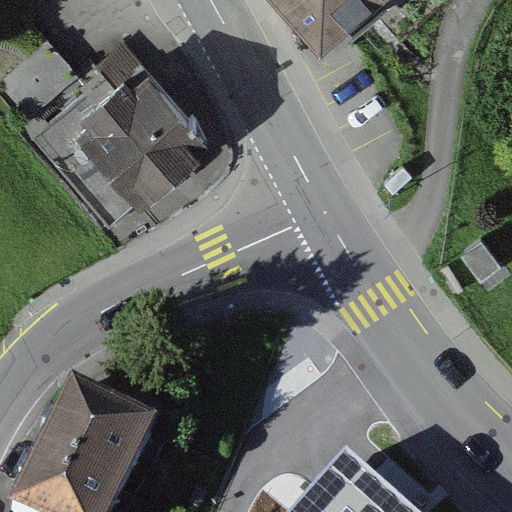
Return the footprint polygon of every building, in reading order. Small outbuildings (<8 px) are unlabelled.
[(280,0),(319,42),(356,10),(367,0),(280,0)] [(207,140),(140,64),(114,86),(105,76),(34,139),(110,224),(166,175),(170,179),(177,173),(184,167),(180,163),(207,140)] [(481,238),(461,253),(481,279),(491,272),(501,265),(481,238)] [(51,436),(41,453),(121,495),(151,435),(72,395),(58,423),(51,419),(47,425),(44,431),(51,436)] [(112,511),(121,495),(41,453),(32,471),(25,468),(21,474),(18,480),(26,485),(11,511),(112,511)] [(415,511),(353,453),(302,511),(415,511)]
